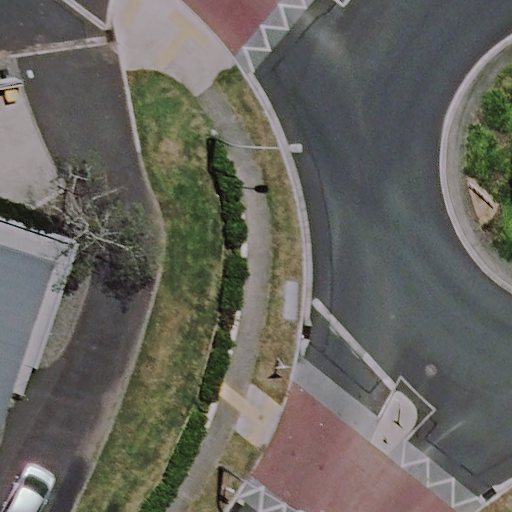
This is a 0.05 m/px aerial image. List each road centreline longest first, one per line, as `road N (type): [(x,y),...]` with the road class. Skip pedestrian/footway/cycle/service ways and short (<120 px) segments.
road 1 (tertiary): [(440,337),(373,243),(353,159),(379,16)]
road 2 (residential): [(440,337),(405,407),(332,511)]
